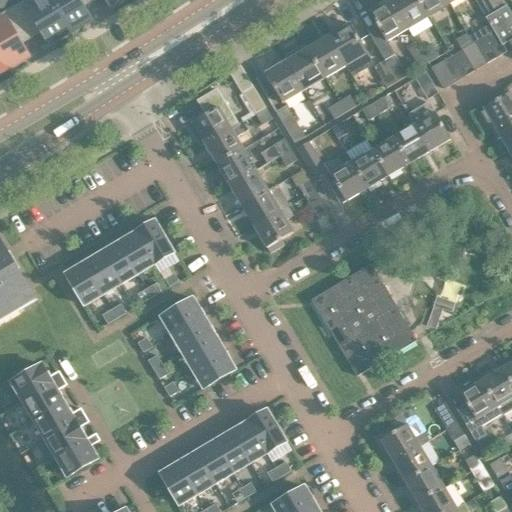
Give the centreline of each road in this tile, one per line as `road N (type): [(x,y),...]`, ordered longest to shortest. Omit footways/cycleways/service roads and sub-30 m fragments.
road 1 (residential): [(249,297),(479,158)]
road 2 (residential): [(74,502),(294,374)]
road 3 (residential): [(331,437),(511,331)]
road 4 (residential): [(30,240),(167,163)]
road 5 (residential): [(249,297),(167,163)]
road 6 (tertiary): [(125,88),(245,0)]
road 7 (tertiary): [(0,167),(125,88)]
road 8 (tertiary): [(237,0),(114,70)]
road 9 (tertiary): [(114,70),(0,136)]
road 10 (residential): [(479,158),(451,110),(507,77)]
